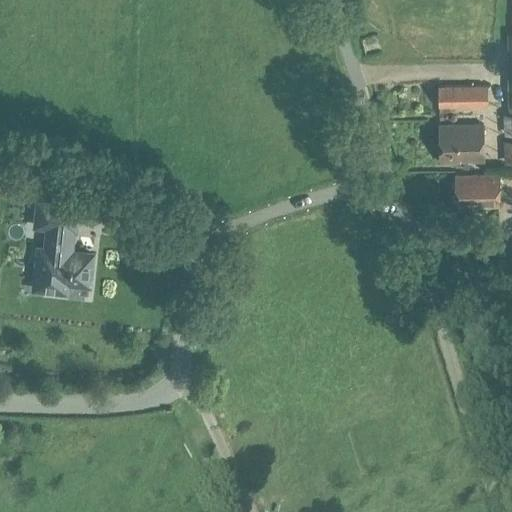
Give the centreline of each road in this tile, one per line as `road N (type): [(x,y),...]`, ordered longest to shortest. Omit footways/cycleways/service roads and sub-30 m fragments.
road 1 (unclassified): [(415,239),(502,511)]
road 2 (unclassified): [(415,239),(335,0)]
